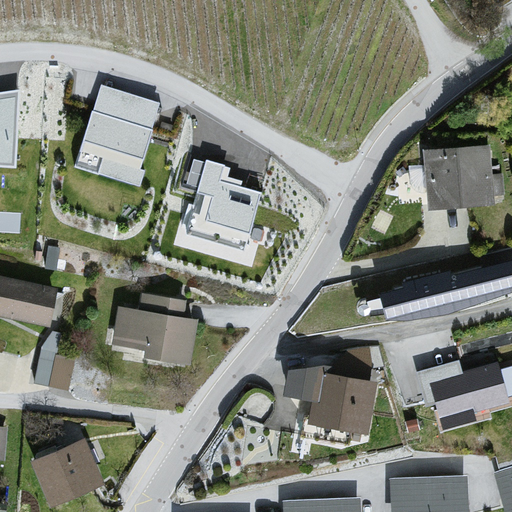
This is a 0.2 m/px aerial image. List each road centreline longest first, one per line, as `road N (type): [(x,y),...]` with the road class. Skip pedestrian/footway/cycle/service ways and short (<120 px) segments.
road 1 (residential): [(358,195),(173,83),(107,58),(0,53)]
road 2 (residential): [(265,340),(315,344),(511,304)]
road 3 (residential): [(198,430),(0,399)]
road 4 (unclassified): [(358,195),(265,340)]
road 5 (unclassified): [(461,78),(398,129),(358,195)]
